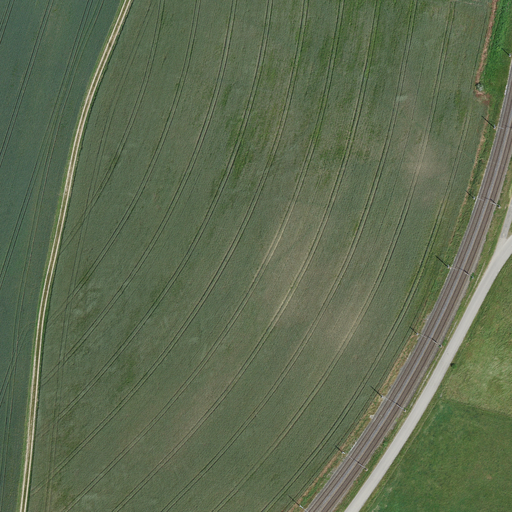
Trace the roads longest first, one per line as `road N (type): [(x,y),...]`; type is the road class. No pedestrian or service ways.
road 1 (track): [(22,511),(41,312),(82,117),(127,0)]
road 2 (residential): [(350,511),(427,396),(494,267)]
